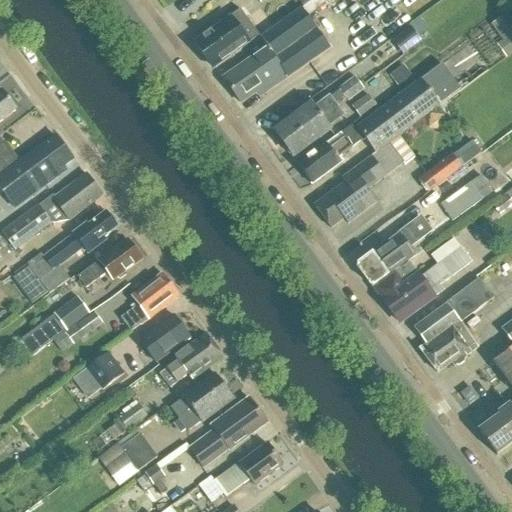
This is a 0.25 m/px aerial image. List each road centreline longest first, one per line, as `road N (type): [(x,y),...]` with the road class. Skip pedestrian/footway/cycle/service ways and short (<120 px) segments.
road 1 (secondary): [(479,511),(108,0)]
road 2 (unclassified): [(351,511),(0,35)]
